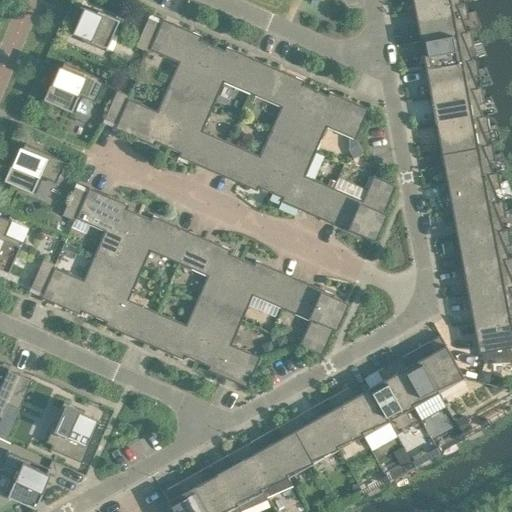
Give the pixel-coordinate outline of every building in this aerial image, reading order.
[(412,0),(415,12),(462,3),(462,2),(461,0),(412,0)] [(468,20),(469,19),(466,1),(462,2),(462,3),(415,12),(420,40),(467,31),(467,30),(463,20),(467,18),(468,20)] [(80,6),(69,31),(82,36),(81,40),(106,50),(119,19),(98,10),(97,13),(80,6)] [(160,23),(148,17),(136,46),(148,51),(149,48),(160,23)] [(201,39),(203,36),(162,18),(160,23),(149,48),(178,61),(167,86),(190,96),(213,44),(201,39)] [(471,30),(467,30),(467,31),(420,40),(425,68),(473,59),(472,59),(468,49),(472,47),(473,48),(474,48),(471,30)] [(226,46),(225,49),(213,44),(190,96),(213,106),(224,81),(252,94),(266,63),(226,46)] [(476,58),(472,59),(473,59),(425,68),(431,96),(478,88),(478,87),(473,77),(478,75),(478,76),(479,76),(476,58)] [(44,98),(75,112),(82,95),(95,101),(105,80),(63,62),(56,78),(53,77),(44,98)] [(304,84),(305,80),(266,63),(252,94),(281,106),(270,131),(293,141),(315,89),(304,84)] [(155,146),(156,142),(168,147),(190,96),(167,86),(157,110),(128,98),(116,124),(114,128),(155,146)] [(481,86),(478,87),(478,88),(431,96),(436,125),(483,116),(483,115),(479,105),(483,103),(484,105),(485,104),(481,86)] [(329,91),(327,94),(315,89),(293,141),(316,151),(327,126),(356,139),(369,108),(329,91)] [(116,124),(128,98),(129,95),(117,90),(104,118),(116,124)] [(180,152),(178,156),(218,173),(231,143),(203,130),(213,106),(190,96),(168,147),(180,152)] [(487,115),(483,115),(483,116),(436,125),(441,153),(489,144),(488,144),(484,133),(488,132),(489,133),(490,133),(487,115)] [(257,190),(259,187),(271,192),(293,141),(270,131),(260,155),(231,143),(218,173),(257,190)] [(283,197),(281,201),(320,218),(334,187),(305,175),(316,151),(293,141),(271,192),(283,197)] [(14,158),(4,179),(36,193),(43,176),(56,182),(65,161),(24,143),(17,159),(14,158)] [(492,143),(488,144),(489,144),(441,153),(447,181),(494,173),(494,172),(489,162),(494,160),(494,161),(495,161),(492,143)] [(358,145),(348,149),(353,158),(363,154),(358,145)] [(353,158),(351,159),(355,166),(362,169),(368,166),(363,154),(353,158)] [(497,171),(494,172),(494,173),(447,181),(452,210),(499,201),(499,200),(495,190),(499,188),(499,190),(501,189),(497,171)] [(362,232),(374,237),(397,185),(373,175),(362,200),(334,187),(320,218),(360,235),(362,232)] [(74,220),(75,217),(87,192),(75,186),(62,215),(74,220)] [(75,217),(105,230),(94,255),(117,265),(139,213),(127,208),(129,204),(89,187),(87,192),(75,217)] [(503,200),(499,200),(499,201),(452,210),(457,238),(504,229),(500,218),(504,217),(505,218),(506,218),(503,200)] [(153,215),(151,218),(139,213),(117,265),(139,275),(150,250),(179,262),(192,232),(153,215)] [(0,215),(0,268),(9,273),(22,241),(6,234),(12,221),(0,215)] [(508,228),(504,229),(457,238),(463,266),(510,257),(509,257),(505,247),(509,245),(510,246),(511,246),(508,228)] [(230,253),(232,249),(192,232),(179,262),(207,275),(197,299),(219,309),(242,258),(230,253)] [(81,314),(82,311),(94,316),(117,265),(94,255),(83,279),(54,266),(43,292),(41,297),(81,314)] [(511,256),(509,257),(510,257),(463,266),(468,295),(511,286),(511,278),(510,275),(511,274),(511,256)] [(31,287),(43,292),(54,266),(55,264),(43,258),(31,287)] [(255,260),(254,263),(242,258),(219,309),(242,319),(253,295),(282,307),(295,277),(255,260)] [(106,321),(105,325),(144,342),(157,312),(129,299),(139,275),(117,265),(94,316),(106,321)] [(299,345),(322,355),(345,303),(333,298),(334,294),(295,277),(282,307),(310,320),(299,345)] [(511,286),(468,295),(473,323),(511,315),(511,286)] [(184,359),(185,356),(197,361),(219,309),(197,299),(186,324),(157,312),(144,342),(184,359)] [(209,366),(207,370),(247,387),(261,357),(232,344),(242,319),(219,309),(197,361),(209,366)] [(511,315),(473,323),(479,352),(482,351),(484,363),(511,361),(511,315)] [(281,334),(275,336),(278,346),(288,343),(286,337),(281,334)] [(464,377),(440,334),(427,341),(433,351),(420,359),(438,392),(439,391),(437,388),(462,377),(463,378),(464,377)] [(265,342),(262,347),(264,352),(274,348),(271,340),(265,342)] [(407,366),(401,356),(389,363),(413,406),(414,405),(412,402),(437,391),(438,392),(420,359),(407,366)] [(389,419),(387,416),(412,406),(413,406),(389,363),(377,370),(382,379),(369,387),(388,420),(389,419)] [(0,416),(1,417),(8,403),(20,374),(8,369),(0,386),(0,416)] [(479,370),(476,380),(486,383),(489,373),(479,370)] [(19,408),(32,379),(20,374),(8,403),(19,408)] [(364,434),(362,431),(387,420),(388,420),(369,387),(356,394),(351,384),(339,391),(363,434),(364,434)] [(339,448),(337,445),(362,434),(363,434),(339,391),(327,398),(332,408),(319,415),(338,448),(339,448)] [(50,433),(46,441),(52,444),(50,448),(61,453),(82,462),(100,421),(84,414),(85,411),(64,401),(50,433)] [(337,448),(337,449),(338,448),(319,415),(306,422),(301,412),(289,419),(313,462),(314,462),(312,459),(337,448)] [(465,415),(455,421),(461,432),(472,426),(465,415)] [(277,426),(282,436),(269,443),(288,476),(287,473),(312,462),(312,463),(313,462),(289,419),(277,426)] [(288,476),(269,443),(256,451),(251,441),(238,448),(265,494),(291,483),(288,476)] [(402,446),(393,452),(402,466),(411,460),(402,446)] [(265,494),(238,448),(226,454),(232,464),(219,472),(240,509),(267,498),(265,494)] [(5,494),(36,508),(45,486),(42,485),(49,468),(8,450),(0,468),(0,472),(12,478),(5,494)] [(241,511),(240,509),(219,472),(206,479),(200,469),(188,476),(208,511),(241,511)] [(168,500),(174,511),(208,511),(188,476),(176,483),(182,492),(168,500)]
